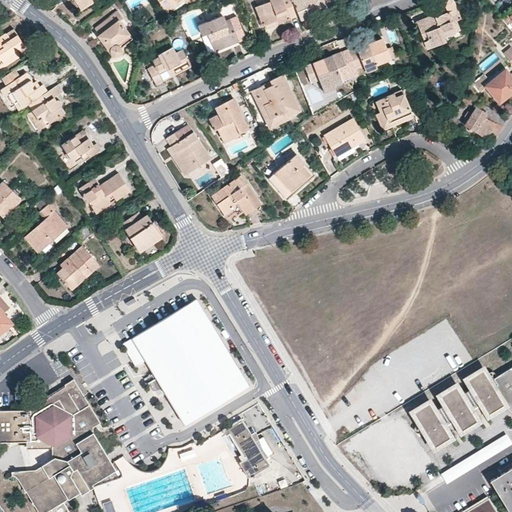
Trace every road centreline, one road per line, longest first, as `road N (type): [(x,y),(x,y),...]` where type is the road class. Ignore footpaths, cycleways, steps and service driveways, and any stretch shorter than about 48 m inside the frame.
road 1 (residential): [(126,124),(263,57),(408,0)]
road 2 (residential): [(226,290),(332,463),(375,511)]
road 3 (residential): [(468,173),(442,148),(415,139),(338,182),(309,223)]
road 4 (residential): [(16,0),(82,54),(126,124)]
road 5 (residential): [(468,173),(427,194),(309,223)]
road 6 (residential): [(126,124),(203,250)]
road 7 (residential): [(159,270),(54,328)]
